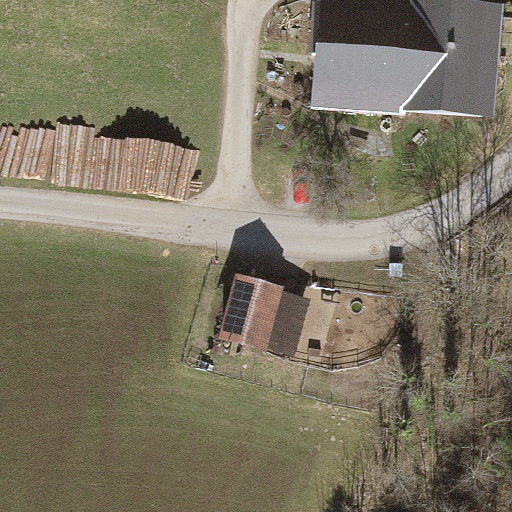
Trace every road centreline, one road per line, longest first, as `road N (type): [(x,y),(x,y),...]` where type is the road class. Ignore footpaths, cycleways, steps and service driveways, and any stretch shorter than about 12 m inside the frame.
road 1 (residential): [(511,158),(433,219),(359,238),(278,239),(0,205)]
road 2 (track): [(227,233),(247,14),(257,0)]
